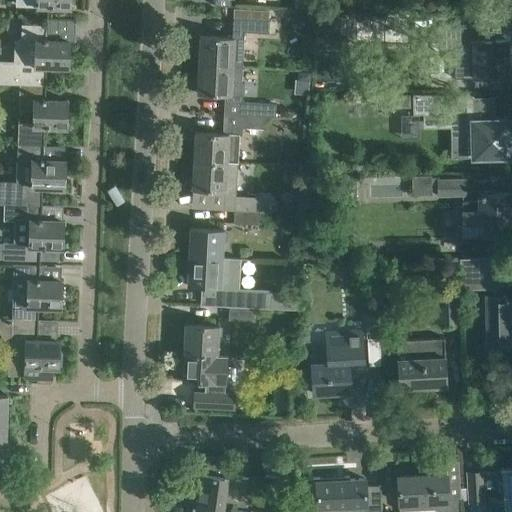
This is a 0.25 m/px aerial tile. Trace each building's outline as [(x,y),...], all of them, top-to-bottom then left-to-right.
[(233,8),(232,37),(244,38),(244,31),(261,32),(269,32),(269,20),(270,9),(261,9),(233,8)] [(19,62),(0,61),(0,82),(19,84),(45,84),(46,67),(69,67),(70,41),(47,40),(47,23),(21,23),(21,39),(19,39),(19,62)] [(458,39),(453,39),(453,78),(473,77),(474,86),(495,85),(495,75),(508,75),(507,39),(492,40),(492,24),(472,25),(457,25),(458,39)] [(199,35),(198,64),(234,66),(242,66),(244,38),(232,37),(199,35)] [(198,64),(196,93),(224,94),(223,113),(257,115),(264,116),(267,116),(275,116),(276,105),(268,105),(243,103),(244,83),(241,83),(242,66),(234,66),(198,64)] [(297,69),(296,79),(309,81),(310,70),(297,69)] [(45,84),(19,84),(19,99),(34,100),(33,122),(19,122),(18,143),(43,144),(44,127),(67,127),(68,100),(45,100),(45,84)] [(408,94),(390,94),(390,107),(408,106),(408,94)] [(502,123),(502,119),(482,119),(482,117),(473,117),(473,96),(412,95),(412,114),(423,114),(423,113),(427,113),(428,124),(437,124),(457,124),(457,134),(472,134),(473,157),(510,156),(509,122),(507,122),(502,123)] [(195,131),(193,160),(227,161),(238,162),(239,136),(242,136),(242,127),(256,128),(264,128),(264,116),(257,115),(223,113),(222,133),(195,131)] [(18,143),(17,159),(19,159),(18,181),(0,180),(0,202),(4,203),(41,204),(42,187),(65,187),(66,160),(43,160),(43,144),(18,143)] [(193,160),(192,188),(193,188),(224,190),(223,210),(234,210),(252,211),(259,212),(267,212),(277,213),(277,201),(270,193),(258,192),(258,198),(251,197),(236,196),(238,162),(227,161),(193,160)] [(434,191),(434,174),(414,174),(415,191),(434,191)] [(438,180),(438,194),(464,193),(464,179),(438,180)] [(462,240),(496,239),(496,233),(500,233),(500,234),(505,234),(505,233),(511,233),(511,231),(510,231),(509,207),(507,207),(507,194),(511,194),(511,193),(479,193),(479,195),(480,195),(480,200),(461,201),(462,240)] [(3,219),(15,219),(29,220),(28,241),(3,241),(3,258),(40,259),(40,247),(63,247),(64,220),(41,220),(41,204),(4,203),(3,219)] [(297,204),(297,214),(303,214),(307,214),(307,204),(304,204),(297,204)] [(234,210),(233,223),(251,224),(259,224),(259,212),(252,211),(234,210)] [(188,256),(222,258),(222,257),(224,229),(190,227),(188,256)] [(222,258),(188,256),(187,284),(217,286),(217,293),(215,293),(215,294),(230,295),(229,306),(254,307),(255,294),(238,294),(240,258),(222,257),(222,258)] [(12,317),(19,318),(38,318),(38,307),(61,307),(62,280),(39,280),(39,264),(13,263),(13,289),(27,289),(26,303),(13,302),(12,317)] [(494,296),(485,296),(486,318),(498,318),(499,346),(511,345),(511,268),(497,269),(493,269),(494,296)] [(437,288),(438,324),(458,324),(458,288),(437,288)] [(254,320),(254,307),(229,306),(228,318),(254,320)] [(12,317),(11,317),(9,374),(8,373),(8,375),(37,376),(36,382),(52,383),(52,367),(59,367),(59,365),(61,365),(62,351),(59,351),(60,340),(37,339),(38,318),(19,318),(12,317)] [(183,351),(217,353),(219,325),(185,323),(183,351)] [(311,346),(312,363),(313,393),(350,391),(349,375),(363,374),(360,329),(345,330),(346,349),(338,350),(338,344),(311,346)] [(368,364),(380,363),(379,337),(367,337),(368,364)] [(447,385),(444,337),(395,340),(398,388),(447,385)] [(217,353),(183,351),(182,380),(205,382),(204,392),(194,392),(193,406),(234,408),(235,394),(223,393),(224,382),(225,383),(227,354),(217,353)] [(294,368),(295,358),(284,358),(284,365),(287,368),(294,368)] [(278,399),(277,411),(287,412),(288,400),(278,399)] [(218,475),(219,462),(202,463),(196,507),(192,507),(191,511),(250,511),(230,508),(230,511),(222,510),(227,476),(218,475)] [(468,472),(469,501),(511,498),(511,501),(511,473),(482,476),(481,472),(468,472)] [(399,511),(436,510),(437,511),(460,511),(459,481),(447,481),(446,474),(397,476),(399,511)] [(313,487),(301,488),(301,489),(301,511),(319,511),(319,507),(324,507),(360,505),(364,505),(364,511),(381,511),(381,485),(365,485),(364,478),(349,479),(349,476),(313,477),(313,487)]
